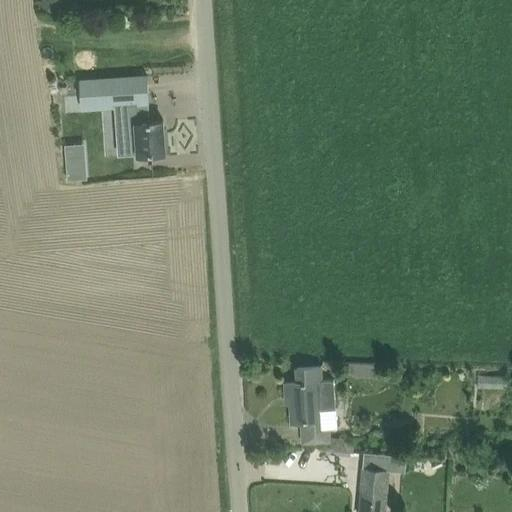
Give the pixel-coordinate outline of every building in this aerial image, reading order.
[(44,0),(42,5),(58,15),(66,0),(44,0)] [(148,75),(80,79),(82,107),(135,103),(139,154),(166,152),(164,120),(150,121),(149,103),(150,103),(148,75)] [(87,166),(67,167),(68,180),(88,178),(87,166)] [(303,442),(325,441),(331,440),(331,436),(330,428),(339,427),(338,408),(336,408),(334,379),(323,380),(322,364),(297,366),(298,382),(286,382),(287,394),(291,393),(293,422),(302,421),(303,442)] [(331,440),(325,441),(326,450),(345,451),(345,437),(340,437),(331,436),(331,440)] [(407,455),(365,451),(363,467),(390,469),(406,471),(407,455)] [(362,467),(358,511),(386,511),(390,469),(363,467),(362,467)]
